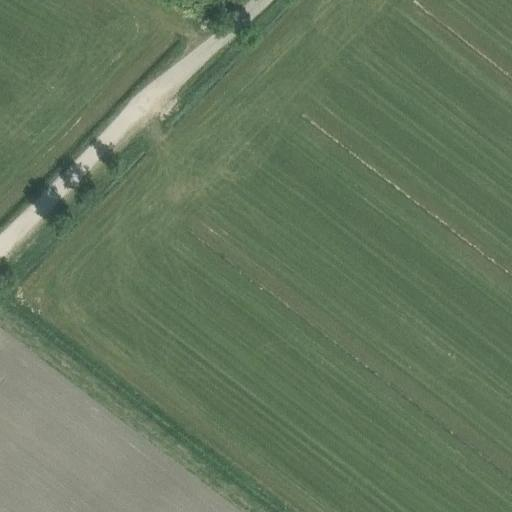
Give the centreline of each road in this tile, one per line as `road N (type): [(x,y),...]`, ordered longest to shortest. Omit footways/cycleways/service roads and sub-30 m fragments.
road 1 (track): [(0,250),(161,89)]
road 2 (unclassified): [(161,89),(261,0)]
